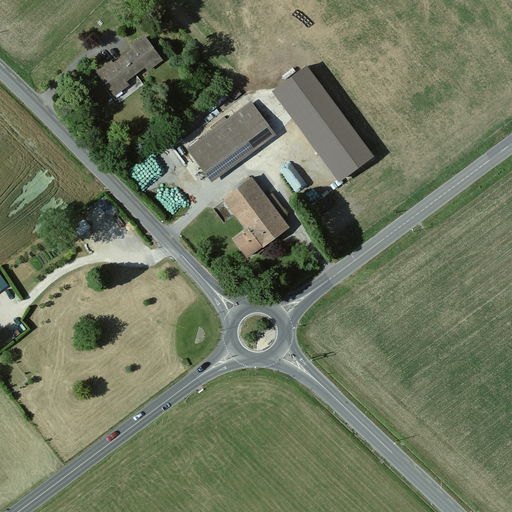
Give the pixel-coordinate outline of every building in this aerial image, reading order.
[(130,48),(121,55),(135,73),(144,66),(147,70),(162,59),(143,35),(129,46),(130,48)] [(125,80),(135,73),(121,55),(111,62),(110,60),(95,71),(114,96),(129,84),(125,80)] [(303,65),(270,89),(339,182),(372,158),(303,65)] [(251,100),(186,148),(211,181),(275,134),(251,100)] [(244,229),(232,239),(246,258),(256,251),(258,253),(263,250),(261,247),(289,227),(251,176),(221,198),(244,229)] [(0,350),(16,338),(8,326),(0,332),(0,350)]
